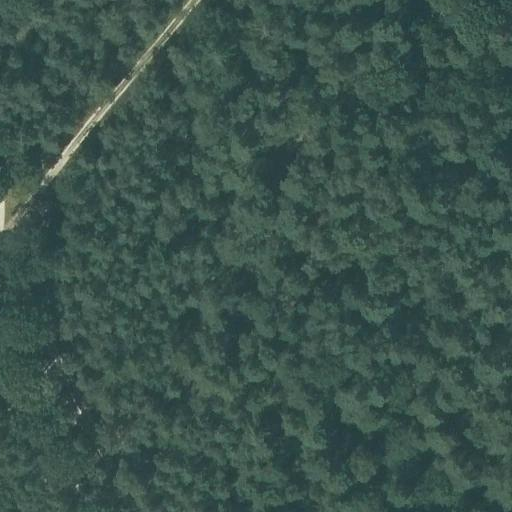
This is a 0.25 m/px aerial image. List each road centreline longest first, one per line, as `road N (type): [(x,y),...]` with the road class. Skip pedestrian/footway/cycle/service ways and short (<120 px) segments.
road 1 (track): [(0,234),(195,0)]
road 2 (track): [(0,239),(128,511)]
